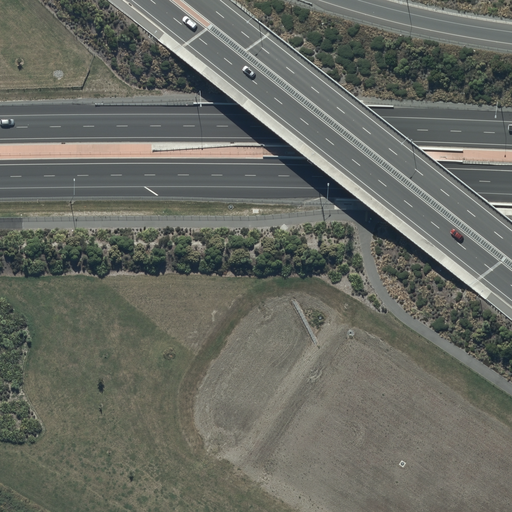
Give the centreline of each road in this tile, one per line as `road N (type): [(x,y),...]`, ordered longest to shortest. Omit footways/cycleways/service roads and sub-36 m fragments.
road 1 (motorway): [(511,182),(0,176)]
road 2 (motorway): [(0,127),(511,133)]
road 3 (secondary): [(511,285),(150,0)]
road 4 (secondary): [(201,0),(511,244)]
road 5 (motorway): [(338,0),(511,38)]
